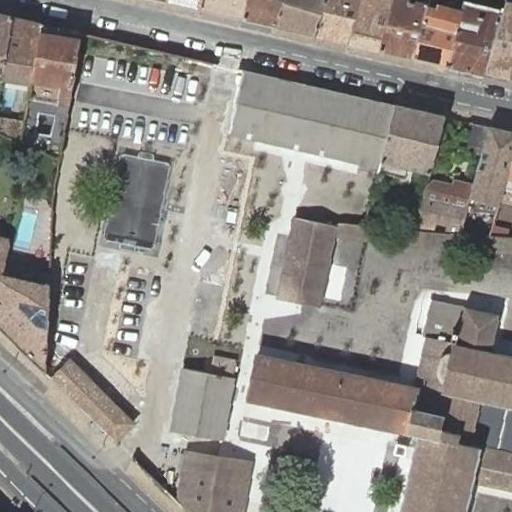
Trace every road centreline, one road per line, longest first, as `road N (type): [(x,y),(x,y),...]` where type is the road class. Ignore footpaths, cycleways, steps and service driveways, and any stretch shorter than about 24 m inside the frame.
road 1 (residential): [(511,108),(48,0)]
road 2 (secondary): [(150,511),(0,372)]
road 3 (primary): [(112,511),(0,397)]
